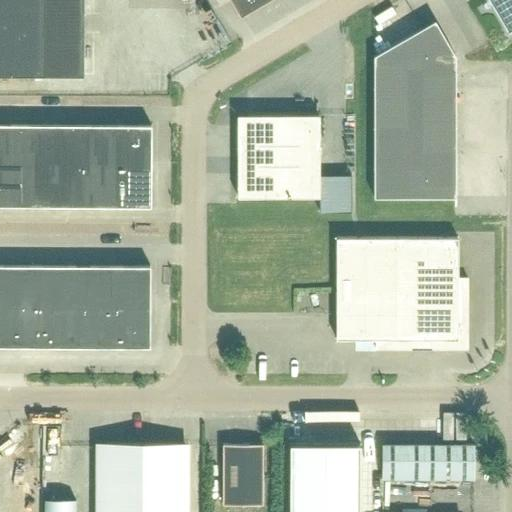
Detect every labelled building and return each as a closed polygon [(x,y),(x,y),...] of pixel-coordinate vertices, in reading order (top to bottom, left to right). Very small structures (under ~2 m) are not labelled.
[(0,0),(0,73),(41,74),(40,0),(0,0)] [(265,0),(230,0),(239,15),(265,0)] [(511,0),(488,0),(507,31),(511,27),(511,0)] [(453,196),(454,196),(454,55),(441,33),(421,27),(373,55),(373,196),(453,196)] [(236,124),(237,196),(318,196),(318,114),(246,114),(246,124),(236,124)] [(0,204),(150,205),(150,124),(0,123),(0,204)] [(375,338),(374,348),(467,348),(467,277),(457,277),(457,237),(335,237),(335,338),(375,338)] [(0,345),(149,346),(149,264),(0,263),(0,345)] [(101,443),(100,511),(181,511),(182,444),(184,444),(184,442),(99,442),(99,443),(101,443)] [(222,503),(262,503),(262,443),(222,443),(222,503)] [(288,443),(288,511),(359,511),(360,443),(288,443)] [(381,478),(473,478),(473,443),(381,443),(381,478)]
